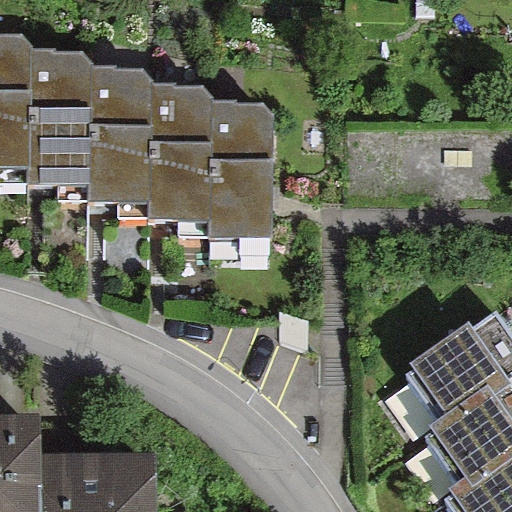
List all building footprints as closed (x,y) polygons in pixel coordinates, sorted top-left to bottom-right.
[(12,36),(0,36),(0,171),(13,171),(12,55),(12,36)] [(12,55),(13,171),(13,186),(77,186),(78,74),(77,55),(12,55)] [(140,75),(78,74),(77,186),(77,201),(138,201),(140,91),(140,75)] [(201,92),(140,91),(138,201),(138,213),(199,214),(201,106),(201,92)] [(201,106),(199,214),(199,243),(268,244),(270,107),(201,106)] [(511,371),(511,345),(487,311),(409,368),(446,419),(506,376),(511,371)] [(464,487),(511,452),(511,383),(506,376),(446,419),(425,434),(464,487)] [(0,511),(31,511),(31,457),(31,410),(0,410),(0,511)] [(455,511),(511,511),(511,452),(464,487),(447,500),(455,511)] [(31,511),(149,511),(147,457),(31,457),(31,511)]
